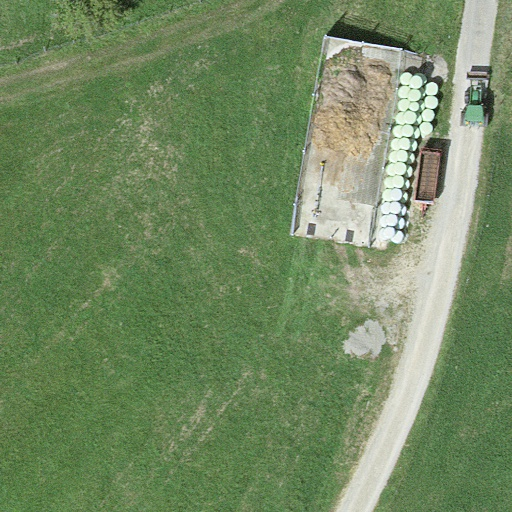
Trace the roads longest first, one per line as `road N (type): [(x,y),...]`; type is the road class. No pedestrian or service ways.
road 1 (track): [(341,511),(370,464),(433,267),(471,0)]
road 2 (track): [(0,88),(179,33),(248,0)]
